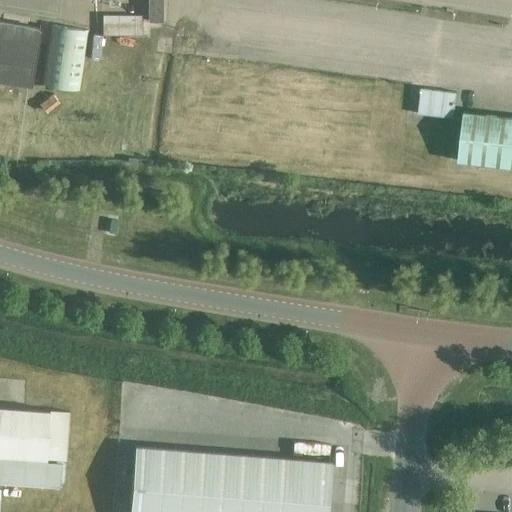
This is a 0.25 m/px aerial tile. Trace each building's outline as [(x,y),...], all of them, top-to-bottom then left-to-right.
[(148,0),(149,21),(163,21),(162,0),(148,0)] [(44,30),(0,22),(0,83),(37,89),(44,30)] [(87,31),(56,26),(51,57),(46,86),(78,91),(87,31)] [(457,93),(422,88),(419,113),(454,118),(457,93)] [(458,161),(511,166),(511,116),(464,111),(458,161)] [(111,220),(109,233),(116,234),(118,221),(111,220)] [(66,461),(69,412),(0,407),(0,483),(61,488),(63,463),(46,462),(46,459),(66,461)] [(132,487),(152,488),(155,448),(135,446),(132,487)] [(152,488),(171,490),(174,449),(155,448),(152,488)] [(171,490),(191,491),(194,451),(174,449),(171,490)] [(191,491),(211,493),(214,452),(194,451),(191,491)] [(211,493),(230,494),(233,454),(214,452),(211,493)] [(230,494),(250,496),(253,456),(233,454),(230,494)] [(250,496),(270,497),(273,457),(253,456),(250,496)] [(270,497),(289,499),(291,479),(292,459),(273,457),(270,497)] [(332,462),(292,459),(291,479),(330,482),(332,462)] [(330,482),(291,479),(289,499),(329,502),(330,482)] [(149,511),(152,488),(132,487),(129,511),(149,511)] [(169,511),(171,490),(152,488),(149,511),(169,511)] [(189,511),(191,491),(171,490),(169,511),(189,511)] [(209,511),(211,493),(191,491),(189,511),(209,511)] [(228,511),(230,494),(211,493),(209,511),(228,511)] [(248,511),(250,496),(230,494),(228,511),(248,511)] [(268,511),(270,497),(250,496),(248,511),(268,511)] [(288,511),(289,499),(270,497),(268,511),(288,511)] [(289,499),(288,511),(327,511),(329,502),(289,499)]
